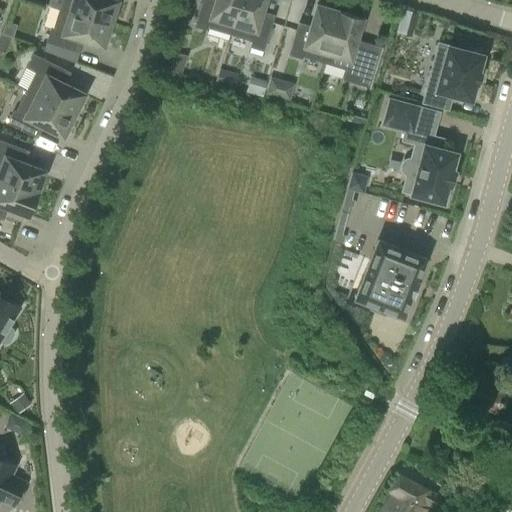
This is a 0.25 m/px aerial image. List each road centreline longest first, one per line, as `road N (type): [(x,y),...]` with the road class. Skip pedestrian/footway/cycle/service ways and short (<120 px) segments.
road 1 (residential): [(351,511),(449,325),(511,129)]
road 2 (residential): [(48,278),(156,0)]
road 3 (residential): [(65,511),(47,384),(48,278)]
